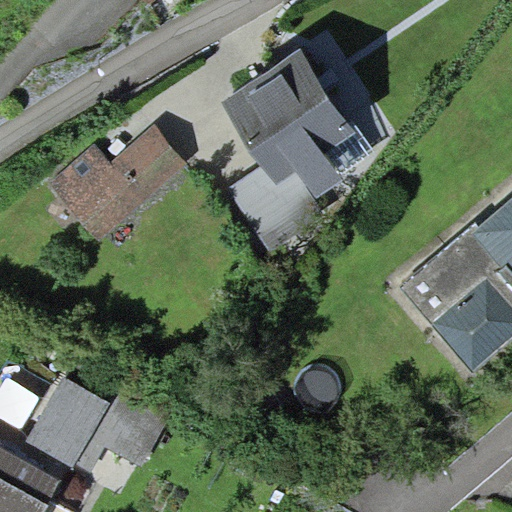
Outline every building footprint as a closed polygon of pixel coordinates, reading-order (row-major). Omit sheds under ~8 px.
[(143,0),(153,10),(162,0),(143,0)] [(299,58),(221,107),(284,206),(362,158),(299,58)] [(95,153),(51,190),(101,249),(191,173),(155,130),(108,169),(95,153)] [(511,195),(397,291),(464,371),(511,330),(511,195)] [(168,419),(73,367),(29,448),(125,500),(168,419)] [(41,511),(61,478),(0,444),(0,511),(41,511)]
